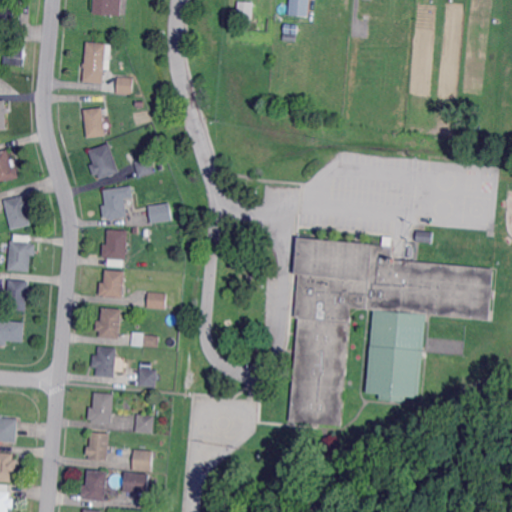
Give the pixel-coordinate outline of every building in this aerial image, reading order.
[(122,0),(122,15),(94,13),(94,0),(122,0)] [(252,1),(237,0),(236,18),(251,18),(252,1)] [(307,15),(307,0),(289,0),(289,14),(307,15)] [(5,8),(16,9),(15,17),(9,17),(8,33),(0,32),(0,4),(5,5),(5,8)] [(265,32),(258,31),(259,15),(266,15),(265,32)] [(296,42),(283,41),(284,33),(297,34),(296,42)] [(109,69),(106,68),(104,83),(84,81),(88,41),(107,42),(107,44),(111,44),(109,69)] [(25,65),(11,64),(11,63),(4,62),(5,55),(12,56),(13,43),(27,44),(25,65)] [(133,94),(118,92),(119,76),(135,78),(133,94)] [(7,107),(9,107),(9,113),(7,113),(8,128),(0,128),(0,100),(7,100),(7,107)] [(88,137),(85,109),(104,107),(107,135),(88,137)] [(101,179),(99,174),(95,176),(91,165),(95,163),(90,150),(111,142),(121,171),(101,179)] [(12,159),(14,158),(20,177),(0,182),(0,152),(9,149),(12,159)] [(141,177),(136,162),(152,157),(156,172),(141,177)] [(108,220),(108,218),(105,218),(103,206),(107,205),(104,190),(133,186),(135,198),(126,199),(128,217),(108,220)] [(26,198),(30,197),(33,208),(29,209),(33,225),(13,229),(6,200),(26,195),(26,198)] [(152,224),(149,206),(170,203),(173,221),(152,224)] [(127,260),(108,259),(108,256),(104,256),(105,243),(108,244),(109,229),(129,230),(127,260)] [(433,243),(417,241),(418,231),(434,232),(433,243)] [(382,244),(383,238),(391,239),(390,245),(391,246),(390,258),(492,267),(488,318),(426,313),(419,396),(406,395),(405,401),(380,398),(380,393),(367,391),(374,308),(362,307),(351,306),(340,424),(318,422),(318,427),(311,426),(312,422),(289,419),(299,316),(295,316),(298,273),(295,272),(298,236),(382,244)] [(37,255),(32,255),(31,271),(11,269),(13,240),(38,242),(37,255)] [(124,298),(101,296),(102,282),(106,282),(107,269),(127,271),(124,298)] [(34,299),(29,298),(28,311),(7,309),(10,279),(30,281),(30,287),(35,287),(34,299)] [(167,309),(148,307),(150,292),(168,294),(167,309)] [(120,339),(101,337),(101,331),(97,330),(98,320),(102,321),(103,308),(123,310),(120,339)] [(25,342),(7,340),(7,345),(0,344),(0,319),(26,322),(25,342)] [(159,348),(132,345),(133,332),(145,333),(145,335),(160,336),(159,348)] [(116,378),(97,376),(98,367),(93,367),(94,355),(99,356),(100,346),(118,348),(116,378)] [(157,386),(140,385),(142,368),(158,370),(157,386)] [(114,423),(94,421),(94,419),(90,419),(91,406),(95,406),(96,392),(116,393),(114,423)] [(160,416),(157,415),(155,433),(137,432),(139,413),(154,414),(154,409),(161,410),(160,416)] [(4,417),(20,418),(18,442),(0,440),(0,413),(5,414),(4,417)] [(109,461),(90,460),(91,455),(87,455),(88,446),(91,446),(93,432),(111,434),(109,461)] [(152,471),(133,469),(135,449),(153,450),(152,471)] [(18,472),(14,472),(13,481),(0,480),(0,451),(15,453),(15,458),(19,459),(18,472)] [(107,501),(87,500),(87,497),(82,497),(83,485),(88,485),(89,470),(109,471),(107,501)] [(150,493),(125,491),(127,471),(151,473),(150,493)] [(9,491),(12,491),(11,498),(15,498),(15,509),(10,508),(9,511),(0,511),(0,484),(9,485),(9,491)]
